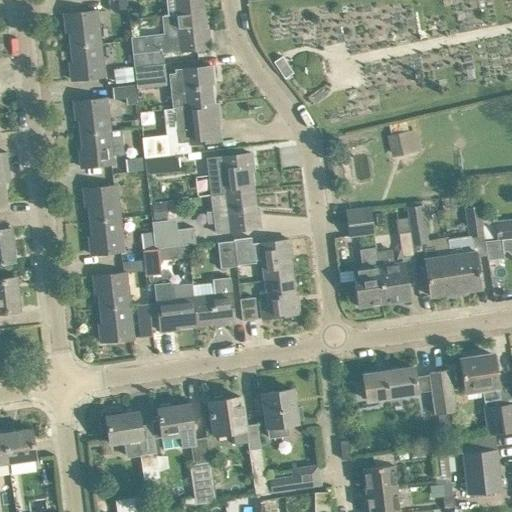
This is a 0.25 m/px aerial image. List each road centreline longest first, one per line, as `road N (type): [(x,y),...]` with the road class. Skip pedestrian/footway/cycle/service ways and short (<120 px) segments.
road 1 (residential): [(63,385),(21,0)]
road 2 (residential): [(229,0),(251,66),(306,141),(333,344)]
road 3 (residential): [(63,385),(322,346)]
road 4 (residential): [(333,344),(511,317)]
road 5 (residential): [(349,511),(322,346)]
road 6 (residential): [(63,385),(77,511)]
